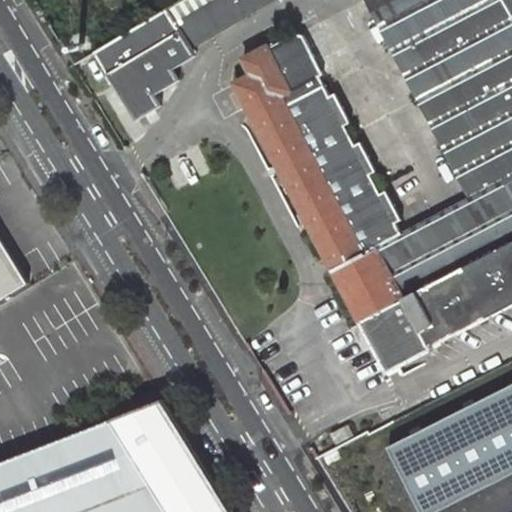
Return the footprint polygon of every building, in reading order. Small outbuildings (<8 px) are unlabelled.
[(193,42),(263,0),(175,0),(170,4),(193,42)] [(511,0),(366,0),(276,50),(273,44),(247,58),(255,73),(247,77),(248,80),(243,82),(337,266),(511,173),(511,0)] [(170,4),(94,48),(136,114),(159,101),(152,88),(178,73),(171,62),(195,47),(193,42),(170,4)] [(511,173),(337,266),(390,366),(436,341),(434,337),(511,297),(511,173)] [(0,294),(18,285),(0,253),(0,294)] [(0,511),(231,511),(163,403),(0,465),(0,511)] [(339,439),(358,429),(352,418),(333,428),(339,439)] [(398,511),(402,510),(356,433),(319,452),(356,511),(398,511)]
